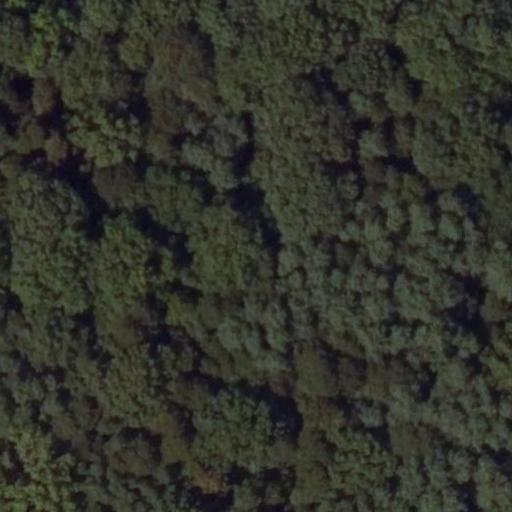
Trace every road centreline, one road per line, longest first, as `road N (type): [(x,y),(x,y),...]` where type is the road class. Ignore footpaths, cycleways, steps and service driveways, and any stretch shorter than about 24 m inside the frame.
road 1 (track): [(511,45),(194,29)]
road 2 (track): [(0,274),(194,29)]
road 3 (track): [(194,29),(0,17)]
